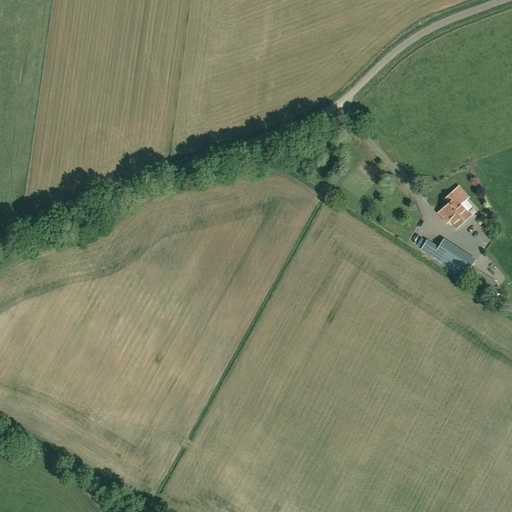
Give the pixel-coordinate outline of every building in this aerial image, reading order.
[(446,224),(449,221),(456,229),(471,216),(461,204),(462,204),(452,193),(444,200),(448,204),(437,214),(446,224)] [(482,216),(476,221),(480,226),(486,221),(482,216)] [(470,257),(444,240),(433,257),(464,277),(475,260),(470,257)] [(426,252),(431,244),(427,241),(421,250),(426,252)] [(487,277),(485,281),(471,272),(467,279),(489,293),(496,283),(487,277)]
